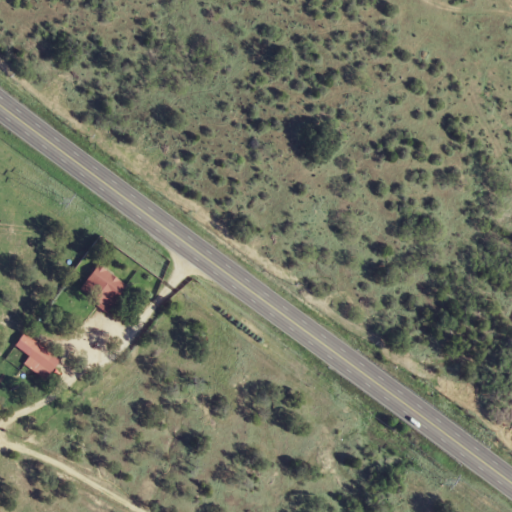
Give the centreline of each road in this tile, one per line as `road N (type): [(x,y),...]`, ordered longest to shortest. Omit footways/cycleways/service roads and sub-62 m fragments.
road 1 (secondary): [(511,485),(0,109)]
road 2 (residential): [(389,396),(380,497),(368,511)]
